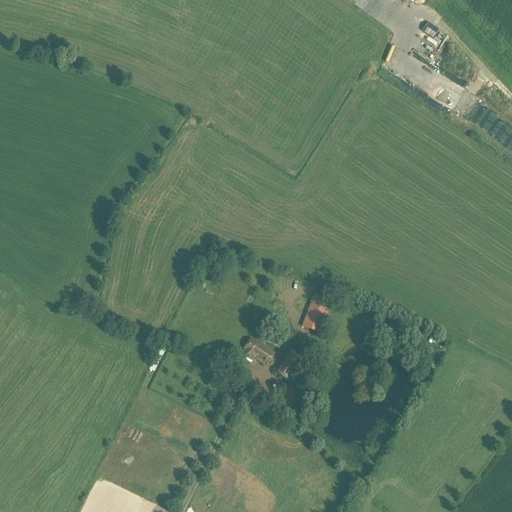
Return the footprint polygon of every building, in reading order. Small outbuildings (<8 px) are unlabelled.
[(420,35),(431,43),(438,34),(427,26),(420,35)] [(333,302),(316,296),(306,326),(322,332),(333,302)] [(269,312),(263,321),(271,326),(277,318),(269,312)] [(256,360),(267,367),(276,353),(252,338),(241,354),(254,362),(256,360)] [(303,362),(289,352),(275,373),(289,382),(303,362)] [(242,383),(247,376),(230,363),(225,369),(242,383)] [(274,407),(286,416),(301,395),(288,386),(274,407)]
